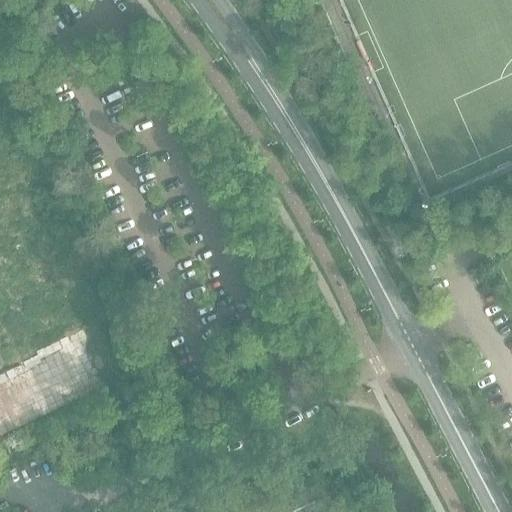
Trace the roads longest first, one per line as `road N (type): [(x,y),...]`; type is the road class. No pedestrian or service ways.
road 1 (unknown): [(511,478),(413,284),(243,0)]
road 2 (unclassified): [(413,347),(52,510),(10,484),(0,489)]
road 3 (tertiary): [(413,347),(248,57)]
road 4 (tertiary): [(499,511),(413,347)]
